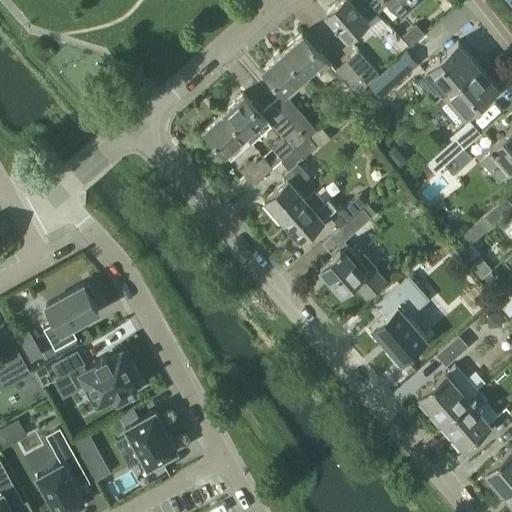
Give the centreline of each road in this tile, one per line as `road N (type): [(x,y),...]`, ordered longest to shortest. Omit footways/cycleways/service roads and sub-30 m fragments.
road 1 (residential): [(469,511),(161,157),(142,124)]
road 2 (residential): [(225,461),(151,318),(105,249),(56,198)]
road 3 (residential): [(142,124),(281,0)]
